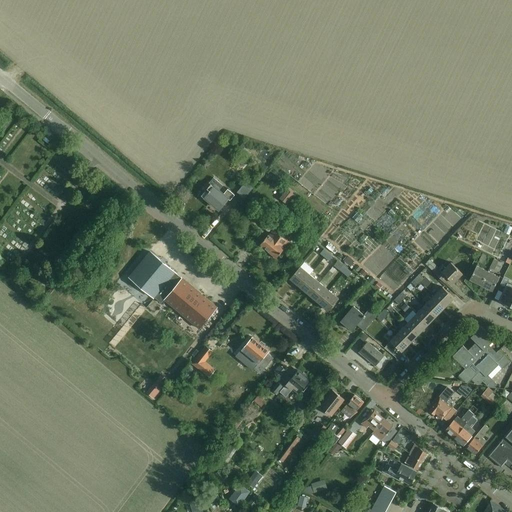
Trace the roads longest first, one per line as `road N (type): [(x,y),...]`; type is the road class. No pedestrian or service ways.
road 1 (residential): [(384,398),(56,125)]
road 2 (residential): [(384,398),(467,313),(511,326)]
